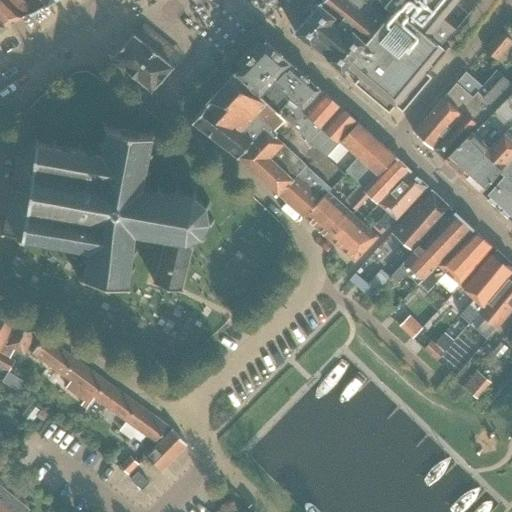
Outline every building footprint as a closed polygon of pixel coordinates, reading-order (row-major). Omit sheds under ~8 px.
[(9,22),(22,16),(5,0),(0,0),(0,27),(3,26),(9,22)] [(42,0),(5,0),(22,16),(28,13),(41,7),(46,4),(42,0)] [(312,13),(295,32),(341,71),(344,67),(357,77),(354,81),(389,110),(395,103),(402,109),(431,74),(428,71),(449,46),(448,44),(445,48),(442,45),(456,28),(442,16),(455,0),(379,0),(380,1),(379,0),(325,0),(323,4),(322,3),(321,5),(314,0),(310,0),(304,6),(312,13)] [(497,59),(511,41),(511,40),(500,31),(485,49),(497,59)] [(134,34),(111,58),(151,91),(172,66),(134,34)] [(234,74),(276,112),(291,97),(302,108),(319,89),(265,42),(234,74)] [(511,84),(496,70),(481,86),(466,72),(414,132),(432,148),(445,160),(511,90),(511,84)] [(192,121),(238,157),(252,143),(293,179),(307,166),(270,133),(283,120),(276,112),(234,74),(208,102),(192,121)] [(511,90),(445,160),(480,192),(499,171),(511,157),(511,156),(511,90)] [(300,120),(293,127),(309,141),(340,107),(322,91),(298,119),(300,120)] [(340,107),(309,141),(326,157),(341,142),(357,156),(344,170),(364,190),(395,156),(340,107)] [(209,202),(208,199),(203,203),(194,194),(196,191),(194,189),(191,194),(178,192),(178,188),(175,187),(174,192),(159,189),(160,185),(157,184),(156,189),(143,186),(146,172),(150,172),(151,170),(146,169),(149,154),(154,155),(154,152),(149,152),(151,137),(157,133),(154,130),(150,135),(108,127),(105,122),(102,124),(105,127),(102,143),(98,142),(98,145),(102,146),(100,153),(79,149),(79,145),(77,145),(76,149),(54,145),(55,141),(52,140),(51,145),(37,142),(34,137),(32,138),(33,141),(20,140),(3,235),(19,238),(15,241),(17,243),(24,238),(37,241),(36,245),(39,246),(40,241),(62,245),(61,250),(63,250),(64,245),(87,250),(86,256),(81,255),(80,258),(85,259),(83,274),(76,278),(78,281),(83,278),(123,285),(127,291),(131,289),(127,283),(129,268),(134,269),(135,266),(130,265),(133,250),(137,251),(138,248),(133,247),(136,232),(150,235),(149,239),(153,240),(154,235),(165,237),(154,282),(182,289),(191,247),(189,241),(200,234),(203,239),(206,237),(202,232),(208,222),(213,223),(214,219),(209,218),(206,204),(209,202)] [(252,143),(238,157),(305,217),(327,193),(331,189),(307,166),(293,179),(252,143)] [(396,156),(362,193),(350,205),(356,210),(369,196),(378,204),(379,203),(410,170),(396,156)] [(511,157),(499,171),(503,175),(487,193),(511,216),(511,215),(511,157)] [(427,185),(410,170),(379,203),(387,210),(377,221),(386,229),(427,185)] [(451,209),(431,189),(391,232),(412,251),(451,209)] [(305,217),(328,239),(351,214),(327,193),(305,217)] [(422,280),(422,281),(473,228),(455,211),(422,247),(420,245),(391,275),(398,282),(408,272),(419,283),(422,280)] [(378,237),(351,214),(328,239),(354,263),(378,237)] [(473,228),(422,281),(430,288),(445,272),(459,284),(493,245),(473,228)] [(469,304),(461,313),(471,322),(479,312),(488,301),(495,293),(511,272),(511,263),(494,247),(473,272),(461,286),(475,297),(469,304)] [(351,277),(349,279),(370,298),(390,277),(381,269),(367,283),(355,273),(351,277)] [(488,301),(479,312),(496,329),(511,309),(511,272),(495,293),(488,301)] [(0,347),(15,320),(0,313),(0,347)] [(422,328),(410,315),(399,326),(411,338),(422,328)] [(36,331),(15,320),(0,347),(0,366),(8,371),(14,360),(9,357),(14,349),(23,353),(36,331)] [(435,344),(443,352),(453,340),(445,333),(435,344)] [(67,380),(63,385),(88,404),(92,397),(93,398),(105,380),(52,341),(44,336),(31,353),(67,380)] [(431,343),(425,350),(437,361),(444,354),(431,343)] [(487,379),(477,370),(464,385),(474,394),(487,379)] [(169,426),(136,403),(105,380),(93,398),(137,430),(144,435),(145,436),(155,443),(169,426)] [(37,415),(36,416),(44,422),(49,415),(40,409),(37,415)] [(188,444),(172,429),(145,457),(159,470),(188,444)] [(133,435),(133,436),(134,437),(136,439),(140,441),(141,442),(145,436),(144,435),(137,430),(133,435)] [(119,466),(126,473),(136,463),(129,456),(119,466)] [(140,489),(147,481),(136,472),(129,479),(140,489)] [(0,511),(25,511),(26,510),(0,488),(0,511)]
